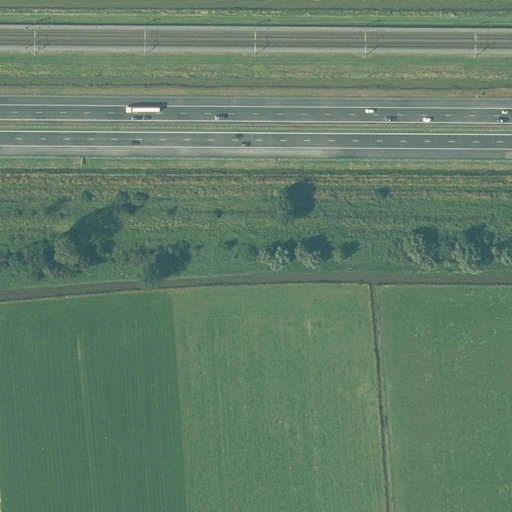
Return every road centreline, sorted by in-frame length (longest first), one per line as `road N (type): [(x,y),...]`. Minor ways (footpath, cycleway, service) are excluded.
road 1 (motorway): [(511,116),(0,112)]
road 2 (motorway): [(0,138),(511,142)]
road 3 (track): [(0,15),(511,19)]
